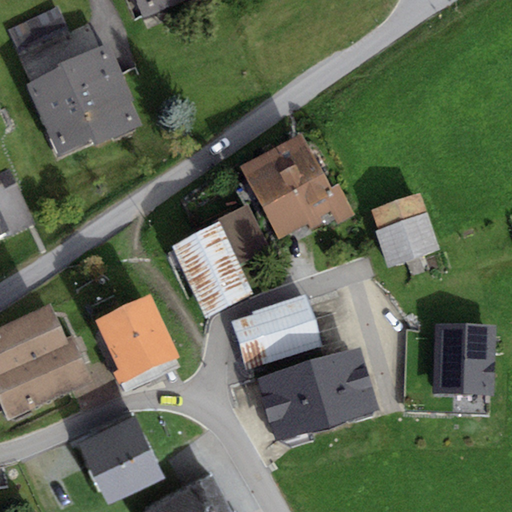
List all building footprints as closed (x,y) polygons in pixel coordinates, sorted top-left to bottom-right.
[(137,0),(144,16),(180,0),(137,0)] [(118,60),(35,94),(65,167),(149,132),(118,60)] [(313,149),(252,178),(284,247),(337,222),(342,232),(360,224),(345,191),(336,196),(313,149)] [(9,177),(0,180),(0,253),(38,236),(9,177)] [(425,205),(378,221),(396,272),(443,257),(425,205)] [(254,213),(229,225),(250,269),(275,257),(254,213)] [(224,233),(178,254),(211,327),(258,306),(224,233)] [(307,300),(231,324),(247,373),(322,350),(307,300)] [(158,304),(104,328),(132,390),(185,366),(158,304)] [(63,315),(0,343),(0,413),(8,430),(97,389),(63,315)] [(495,329),(436,327),(434,398),(493,399),(495,329)] [(361,354),(257,385),(276,447),(380,416),(361,354)] [(147,424),(92,448),(115,500),(170,476),(147,424)] [(220,511),(205,481),(148,510),(149,511),(220,511)]
